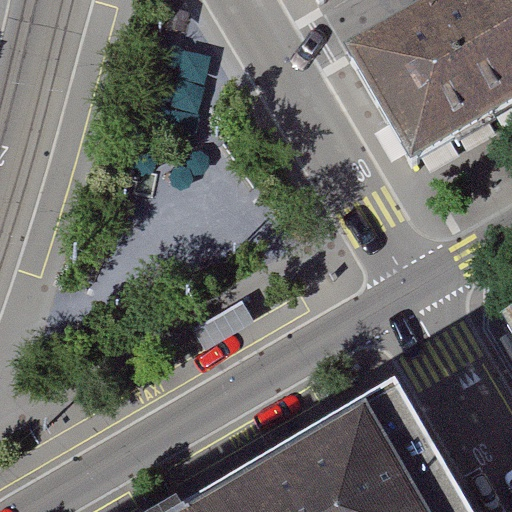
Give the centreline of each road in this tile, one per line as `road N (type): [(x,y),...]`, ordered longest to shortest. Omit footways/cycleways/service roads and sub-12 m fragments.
road 1 (residential): [(44,511),(413,303)]
road 2 (residential): [(290,73),(413,303)]
road 3 (residential): [(413,303),(511,479)]
road 4 (residential): [(39,60),(0,202)]
road 5 (residential): [(417,0),(290,73)]
